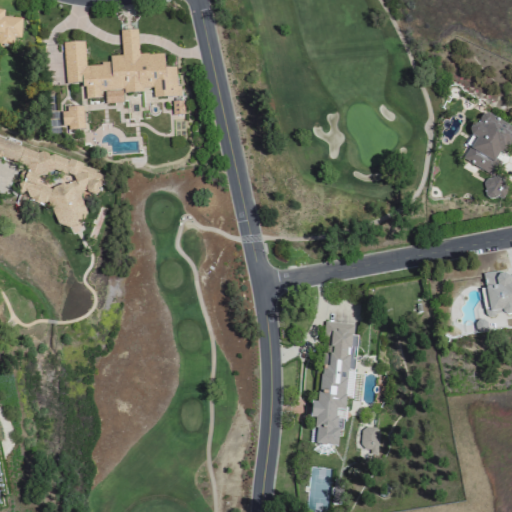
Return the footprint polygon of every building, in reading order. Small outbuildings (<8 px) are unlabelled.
[(0,45),(12,45),(12,38),(21,37),(19,16),(3,18),(2,9),(0,8),(0,45)] [(58,45),(62,54),(64,84),(80,84),(84,92),(84,99),(99,99),(103,94),(103,104),(122,103),(121,94),(134,93),(145,88),(152,88),(152,98),(180,97),(179,90),(175,80),(174,67),(163,67),(162,53),(137,54),(136,29),(119,30),(120,56),(108,56),(109,60),(97,66),(84,66),(83,42),(64,42),(58,45)] [(60,109),(59,129),(82,130),(83,109),(60,109)] [(511,127),(483,112),(476,125),(473,123),(467,133),(475,137),(463,160),(491,176),(500,161),(498,160),(506,147),(511,150),(511,127)] [(0,157),(22,162),(24,170),(19,191),(25,192),(27,199),(48,204),(55,225),(68,228),(81,224),(84,212),(79,195),(80,191),(93,194),(98,193),(102,175),(95,173),(93,166),(47,155),(51,154),(39,151),(41,151),(0,141),(0,157)] [(487,201),(506,196),(501,175),(482,180),(487,201)] [(481,274),(488,316),(511,312),(511,275),(507,277),(506,270),(481,274)] [(314,445),(336,445),(337,419),(344,420),(344,370),(354,370),(355,334),(352,334),(352,323),(322,322),(320,402),(310,402),(309,420),(314,420),(314,445)] [(376,450),(377,427),(360,426),(359,450),(376,450)]
